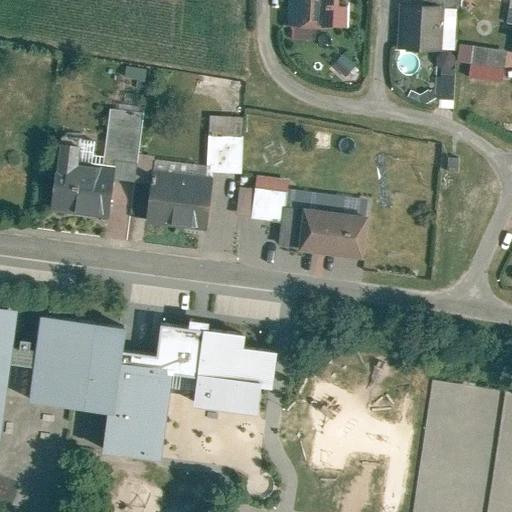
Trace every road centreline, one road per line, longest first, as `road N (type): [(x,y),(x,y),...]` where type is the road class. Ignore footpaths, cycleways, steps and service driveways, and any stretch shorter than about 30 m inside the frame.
road 1 (residential): [(465,309),(0,236)]
road 2 (residential): [(261,0),(262,34),(278,76),(303,94),(374,109)]
road 3 (residential): [(374,109),(457,127),(511,178)]
